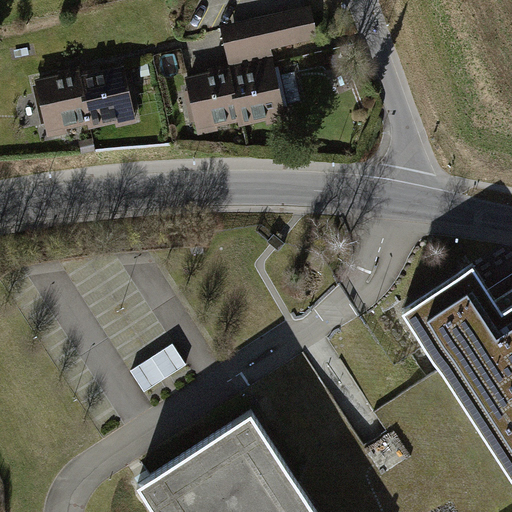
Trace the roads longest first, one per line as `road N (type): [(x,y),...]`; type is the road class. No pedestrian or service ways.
road 1 (residential): [(0,210),(235,188),(397,200)]
road 2 (residential): [(358,0),(403,124),(397,200)]
